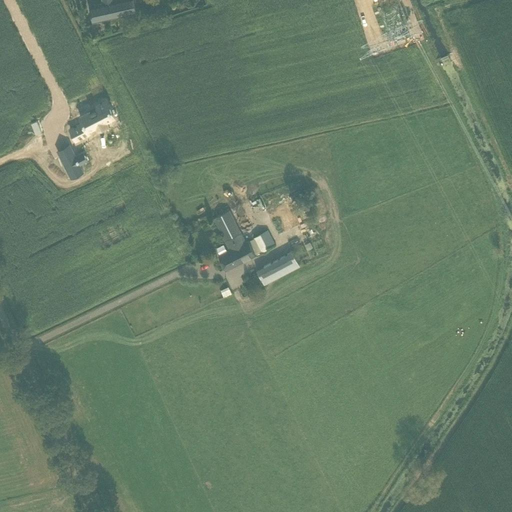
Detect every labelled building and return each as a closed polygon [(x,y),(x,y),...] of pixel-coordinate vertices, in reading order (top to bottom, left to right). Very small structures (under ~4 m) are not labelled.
[(89,6),(93,22),(134,13),(131,0),(115,0),(114,0),(113,0),(101,0),(102,4),(89,6)] [(83,124),(70,130),(76,142),(90,135),(88,132),(96,128),(97,131),(107,126),(105,123),(114,119),(106,102),(97,107),(98,109),(80,118),(83,124)] [(121,179),(144,167),(134,148),(111,161),(121,179)] [(72,151),(61,156),(72,179),(83,173),(72,151)] [(297,201),(269,211),(277,234),(301,225),(296,210),(300,209),(297,201)] [(240,206),(229,211),(229,210),(223,213),(214,218),(230,250),(218,256),(226,270),(255,255),(248,240),(245,242),(239,229),(249,224),(240,206)] [(254,238),(261,252),(275,245),(268,231),(254,238)] [(262,280),(264,285),(300,266),(292,251),(257,270),(258,272),(262,280)] [(258,272),(252,275),(256,283),(262,280),(258,272)]
